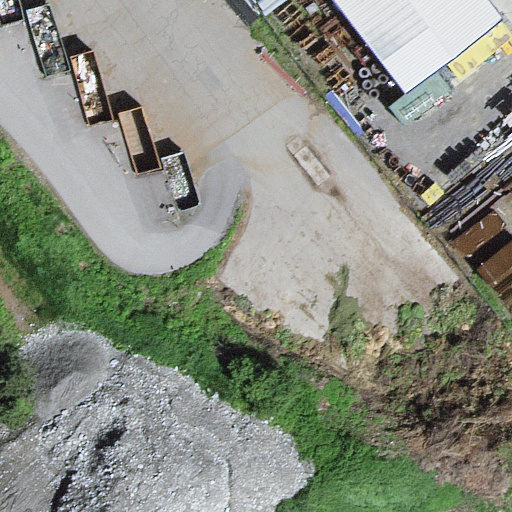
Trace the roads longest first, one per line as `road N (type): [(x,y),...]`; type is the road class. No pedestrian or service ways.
road 1 (unknown): [(0,42),(13,56),(70,197),(124,234),(186,235),(232,206),(276,121)]
road 2 (unknown): [(276,121),(381,256)]
road 3 (unknown): [(167,0),(276,121)]
